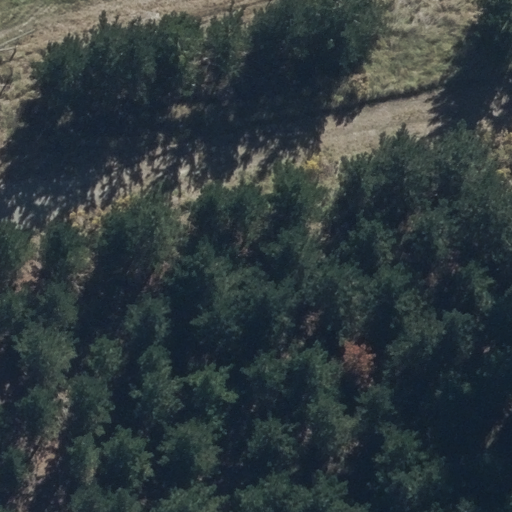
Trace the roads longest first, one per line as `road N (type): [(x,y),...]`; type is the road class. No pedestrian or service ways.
road 1 (track): [(511,98),(0,197)]
road 2 (track): [(35,511),(0,384)]
